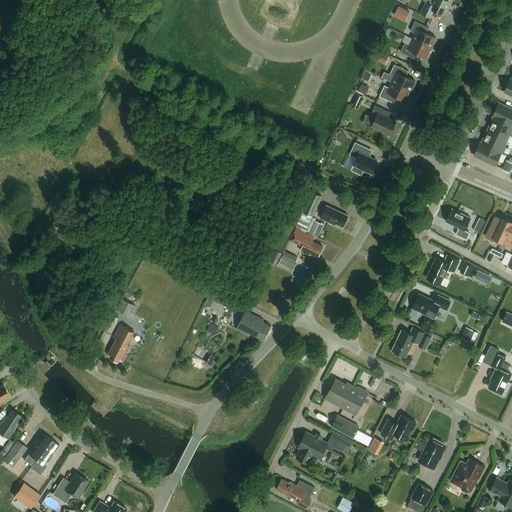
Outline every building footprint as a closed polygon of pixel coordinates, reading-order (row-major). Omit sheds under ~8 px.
[(451,4),(443,0),(423,0),(423,1),(426,2),(421,14),(431,18),(434,11),(443,15),(445,11),(447,12),(451,4)] [(394,16),(404,21),(409,11),(398,6),(394,16)] [(431,48),(436,38),(426,34),(429,28),(415,22),(410,31),(415,34),(413,39),(431,48)] [(385,26),(379,40),(386,43),(392,29),(385,26)] [(426,58),(431,48),(413,39),(410,45),(405,43),(400,52),(414,59),(417,54),(426,58)] [(372,58),(386,64),(389,57),(376,51),(372,58)] [(406,77),(408,72),(394,65),(390,75),(395,77),(392,83),(410,92),(415,81),(406,77)] [(396,97),(406,101),(410,92),(392,83),(389,88),(384,86),(379,97),(393,103),(396,97)] [(365,95),(369,88),(361,84),(358,92),(365,95)] [(357,104),(362,95),(357,93),(353,102),(357,104)] [(511,109),(498,103),(492,116),(511,125),(511,109)] [(396,122),(384,117),(387,111),(375,106),(370,117),(367,115),(362,124),(371,128),(372,126),(390,134),(396,122)] [(511,130),(511,125),(492,116),(492,117),(494,117),(488,130),(511,142),(511,137),(509,136),(511,130)] [(511,142),(488,130),(481,144),(501,154),(506,144),(509,145),(508,148),(511,150),(511,142)] [(340,142),(346,137),(343,133),(336,138),(340,142)] [(365,170),(372,174),(377,161),(366,156),(369,149),(355,143),(350,155),(357,158),(354,165),(351,171),(362,176),(365,170)] [(481,144),(480,143),(474,156),(495,166),(501,154),(481,144)] [(510,173),(511,168),(511,163),(506,161),(502,170),(510,173)] [(312,217),(322,196),(313,192),(295,228),(317,238),(323,225),(315,221),(316,219),(312,217)] [(348,216),(326,206),(320,219),(335,225),(335,224),(343,227),(345,222),(346,222),(348,219),(347,218),(348,216)] [(451,209),(445,221),(458,228),(464,230),(470,218),(451,209)] [(290,222),(295,225),(300,214),(295,212),(290,222)] [(72,223),(61,217),(52,235),(57,238),(59,235),(64,237),(72,223)] [(502,243),(502,242),(511,223),(511,222),(503,218),(502,220),(496,217),(486,238),(496,242),(497,240),(502,243)] [(511,222),(511,223),(502,242),(511,246),(511,222)] [(322,249),(323,247),(312,242),(314,237),(296,228),(291,240),(303,245),(301,250),(318,257),(320,253),(321,252),(322,250),(322,249)] [(282,254),(276,251),(270,263),(276,266),(282,254)] [(284,252),(277,266),(292,273),(296,265),(294,264),(297,258),(284,252)] [(454,272),(459,261),(447,255),(444,262),(436,258),(426,279),(440,285),(448,269),(454,272)] [(476,268),(464,263),(460,272),(471,278),(476,268)] [(213,287),(205,304),(215,309),(223,292),(213,287)] [(150,297),(149,300),(158,304),(162,296),(160,295),(162,291),(154,288),(150,297)] [(446,310),(451,301),(438,295),(435,301),(431,299),(430,301),(426,299),(427,297),(419,294),(418,295),(416,294),(413,300),(416,301),(412,308),(433,318),(439,307),(446,310)] [(115,311),(129,317),(134,306),(121,300),(115,311)] [(264,341),(271,326),(262,322),(264,320),(245,311),(236,329),(247,335),(248,333),(264,341)] [(477,320),(479,315),(473,311),(470,317),(477,320)] [(217,327),(220,321),(214,318),(211,324),(217,327)] [(133,332),(120,325),(113,338),(116,339),(108,354),(111,355),(109,358),(118,362),(119,360),(122,361),(129,346),(127,345),(133,332)] [(465,327),(460,338),(468,341),(473,331),(465,327)] [(432,338),(424,334),(425,333),(413,328),(410,334),(402,330),(392,351),(406,357),(413,341),(419,344),(418,346),(426,350),(432,338)] [(446,340),(439,353),(443,355),(450,342),(446,340)] [(505,358),(496,354),(491,365),(496,368),(490,380),(491,381),(488,387),(502,394),(511,375),(506,372),(509,366),(503,363),(505,358)] [(356,415),(368,393),(357,388),(357,389),(347,383),(346,385),(335,379),(325,398),(356,415)] [(2,399),(9,396),(3,385),(0,386),(0,402),(2,401),(2,399)] [(14,425),(20,415),(12,410),(8,418),(6,416),(0,424),(0,433),(8,439),(16,426),(14,425)] [(359,427),(338,415),(331,427),(353,438),(368,446),(372,438),(357,430),(359,427)] [(416,423),(402,415),(397,424),(389,419),(381,434),(392,440),(394,434),(407,441),(416,423)] [(31,466),(51,439),(43,434),(28,454),(24,451),(27,448),(17,441),(8,454),(2,461),(12,468),(20,458),(31,466)] [(320,458),(327,444),(308,434),(301,448),(302,449),(297,458),(308,463),(312,454),(320,458)] [(378,454),(384,443),(374,438),(368,449),(378,454)] [(434,469),(439,459),(439,458),(441,455),(446,446),(430,438),(418,461),(434,469)] [(59,445),(51,439),(31,466),(30,468),(40,475),(46,466),(44,465),(59,445)] [(340,451),(344,453),(346,449),(349,451),(353,443),(346,439),(340,451)] [(479,479),(485,467),(470,459),(467,465),(461,462),(450,482),(462,487),(463,491),(467,492),(471,492),(478,479),(479,479)] [(28,484),(35,475),(29,470),(21,479),(28,484)] [(88,481),(75,473),(67,486),(61,482),(53,494),(66,503),(71,494),(78,498),(88,481)] [(511,507),(511,481),(509,480),(507,483),(497,478),(490,491),(501,496),(499,500),(511,507)] [(289,483),(282,479),(280,483),(278,483),(277,487),(277,488),(276,490),(298,501),(297,503),(307,509),(311,500),(309,499),(315,488),(303,482),(300,488),(290,482),(289,483)] [(434,491),(418,482),(411,497),(412,498),(407,506),(418,511),(421,511),(425,505),(426,505),(434,491)] [(125,511),(127,509),(113,502),(110,508),(99,501),(92,511),(125,511)]
